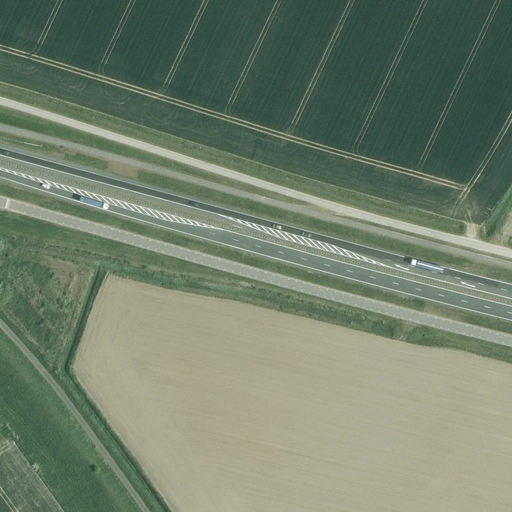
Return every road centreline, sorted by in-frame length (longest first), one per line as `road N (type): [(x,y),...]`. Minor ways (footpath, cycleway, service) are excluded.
road 1 (unclassified): [(511,248),(0,102)]
road 2 (unclassified): [(0,202),(511,345)]
road 3 (trunk): [(511,292),(0,153)]
road 4 (trunk): [(0,174),(511,313)]
road 5 (unclassified): [(147,511),(0,322)]
